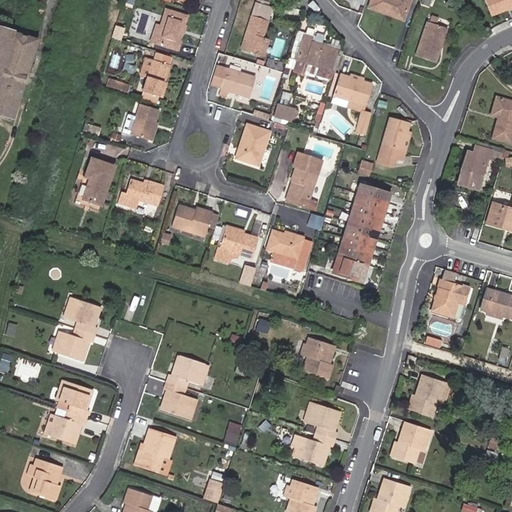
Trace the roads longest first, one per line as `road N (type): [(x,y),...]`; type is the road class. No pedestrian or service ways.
road 1 (residential): [(397,341),(344,511)]
road 2 (residential): [(439,127),(319,0)]
road 3 (residential): [(71,511),(112,448),(129,388),(128,358)]
road 4 (residential): [(222,0),(188,124)]
road 5 (residential): [(439,127),(470,67),(511,33)]
